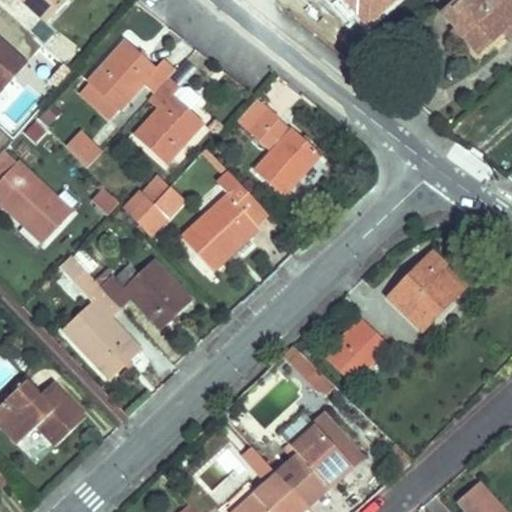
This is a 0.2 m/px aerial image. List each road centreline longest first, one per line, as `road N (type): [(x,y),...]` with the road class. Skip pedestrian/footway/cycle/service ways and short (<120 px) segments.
road 1 (residential): [(434,169),(71,511)]
road 2 (residential): [(224,0),(434,169)]
road 3 (residential): [(384,511),(511,395)]
